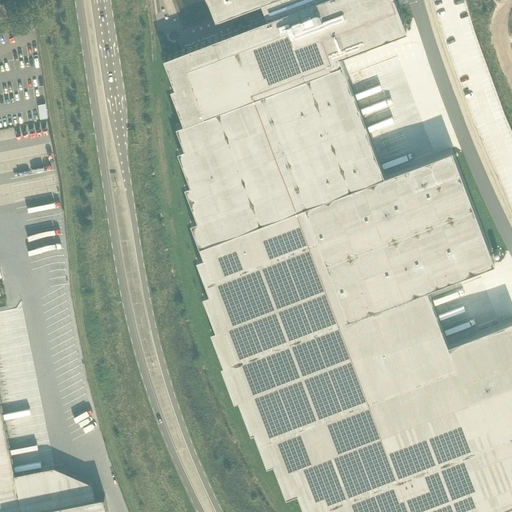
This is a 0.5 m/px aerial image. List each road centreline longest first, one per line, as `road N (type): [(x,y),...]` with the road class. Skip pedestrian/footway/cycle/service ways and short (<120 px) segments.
road 1 (primary): [(77,0),(133,336),(201,511)]
road 2 (primary): [(218,511),(153,333),(99,0)]
road 3 (track): [(37,0),(125,471),(144,511)]
road 4 (unknown): [(80,511),(0,235)]
road 5 (unclassified): [(415,0),(450,102),(511,232)]
